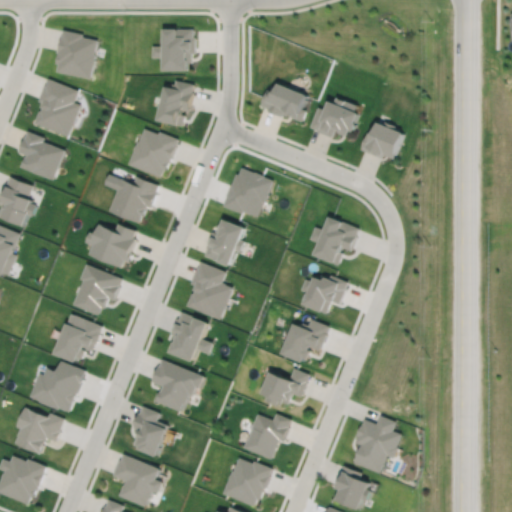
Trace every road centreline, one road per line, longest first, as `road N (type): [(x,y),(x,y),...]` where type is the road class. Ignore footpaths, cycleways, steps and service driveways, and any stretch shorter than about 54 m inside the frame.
road 1 (residential): [(229,0),(221,126),(63,511)]
road 2 (tertiary): [(465,0),(463,511)]
road 3 (residential): [(291,511),(390,270),(394,227),(380,199),(355,180),(221,126)]
